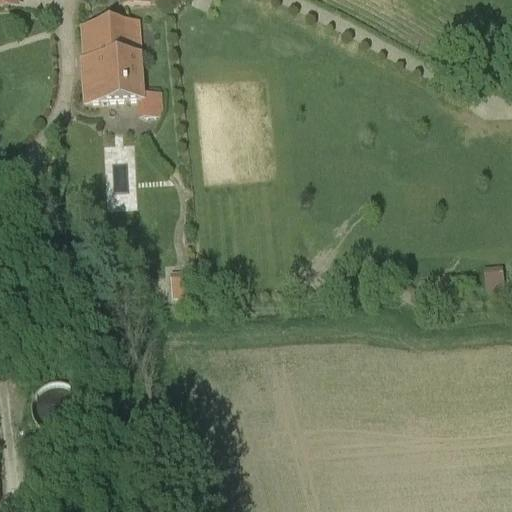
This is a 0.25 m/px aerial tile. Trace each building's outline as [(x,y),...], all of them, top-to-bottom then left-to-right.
[(7,0),(0,0),(0,12),(8,12),(7,0)] [(149,0),(123,0),(124,9),(150,7),(149,0)] [(138,28),(83,31),(85,63),(83,63),(86,109),(143,106),(138,28)] [(200,276),(177,275),(176,300),(200,301),(200,276)] [(83,426),(85,416),(82,406),(76,397),(68,392),(58,390),(48,392),(39,398),(33,407),(32,417),(34,427),(40,435),(49,441),(59,443),(69,440),(77,435),(83,426)]
